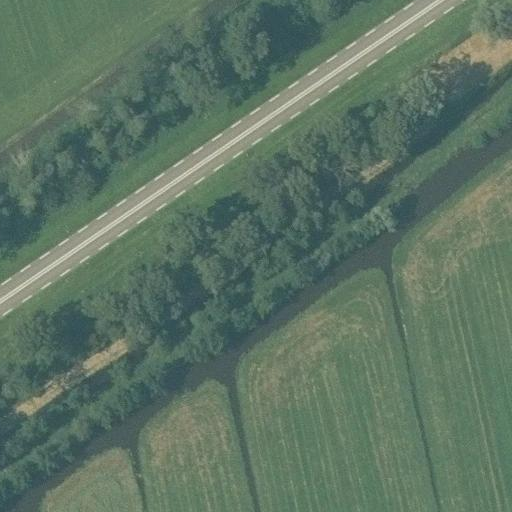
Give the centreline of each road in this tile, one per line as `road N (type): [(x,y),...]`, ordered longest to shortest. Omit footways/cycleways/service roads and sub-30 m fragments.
road 1 (track): [(0,470),(312,252),(511,97)]
road 2 (primary): [(0,302),(442,0)]
